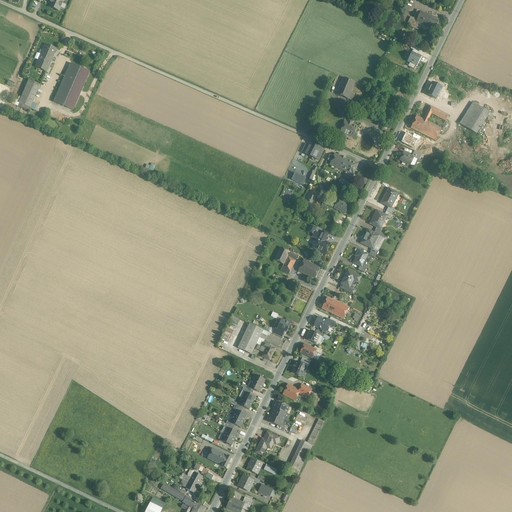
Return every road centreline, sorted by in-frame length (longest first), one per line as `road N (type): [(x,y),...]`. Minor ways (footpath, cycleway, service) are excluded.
road 1 (unclassified): [(381,166),(212,511)]
road 2 (track): [(307,134),(0,0)]
road 3 (unclassified): [(462,0),(381,166)]
road 4 (unclassified): [(0,454),(121,511)]
